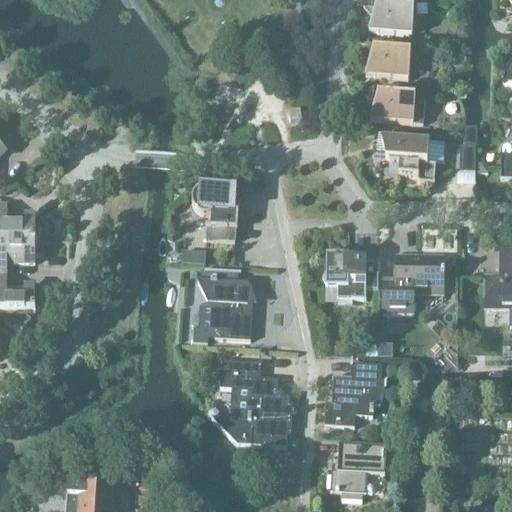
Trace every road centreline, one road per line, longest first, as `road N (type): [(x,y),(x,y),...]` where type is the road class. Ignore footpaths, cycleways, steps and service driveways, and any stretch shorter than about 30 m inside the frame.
road 1 (residential): [(304,511),(313,367),(269,161)]
road 2 (residential): [(0,414),(54,373),(78,336),(99,161)]
road 3 (residential): [(511,218),(368,216),(325,152)]
road 4 (residential): [(99,161),(215,168),(269,161)]
road 5 (residential): [(325,152),(338,0)]
road 6 (residential): [(0,79),(99,161)]
